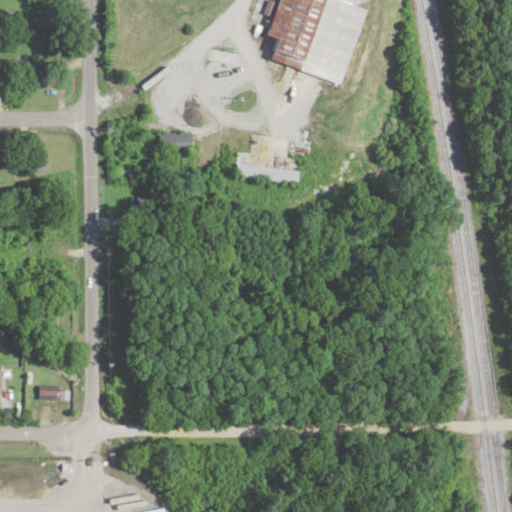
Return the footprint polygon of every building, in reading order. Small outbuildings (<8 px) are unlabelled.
[(358,12),(345,8),(346,0),(272,0),(273,0),(272,0),(251,0),(244,26),(258,30),(255,39),(263,41),(258,59),(339,81),(358,12)] [(190,150),(190,131),(155,131),(155,150),(190,150)] [(48,155),(24,155),(24,173),(48,173),(48,155)] [(292,168),(230,163),(229,175),(291,181),(292,168)] [(56,335),(56,298),(43,298),(43,335),(56,335)] [(57,383),(34,383),(34,396),(57,396),(57,383)]
